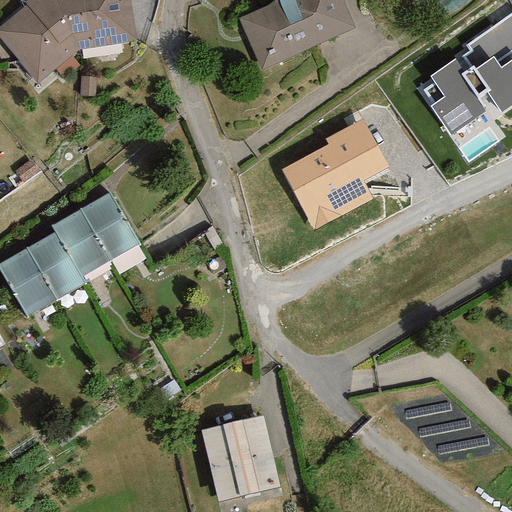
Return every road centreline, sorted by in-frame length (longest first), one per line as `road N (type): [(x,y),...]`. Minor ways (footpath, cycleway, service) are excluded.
road 1 (residential): [(315,374),(272,341),(258,318),(215,163),(163,34),(176,0)]
road 2 (unknown): [(258,318),(420,207),(511,170)]
road 3 (unknown): [(215,163),(364,51)]
road 4 (unknown): [(0,257),(119,167)]
